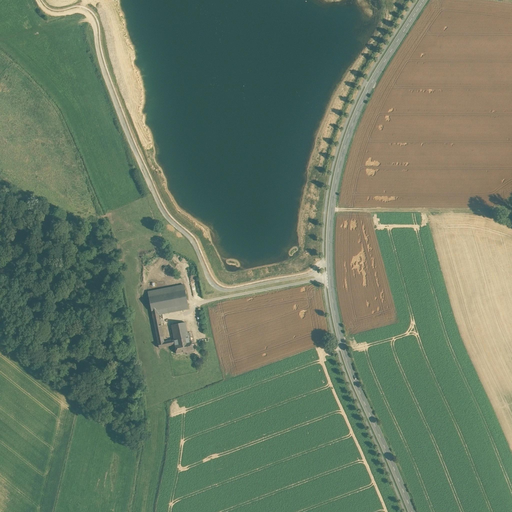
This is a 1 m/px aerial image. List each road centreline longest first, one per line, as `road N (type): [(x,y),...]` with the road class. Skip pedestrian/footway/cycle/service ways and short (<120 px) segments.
road 1 (secondary): [(412,511),(345,348),(328,260),(332,201),(358,113),(423,0)]
road 2 (track): [(328,260),(310,273),(234,289),(214,285),(142,166),(107,79),(93,16),(79,8),(52,13),(38,0)]
road 3 (track): [(193,306),(329,277)]
